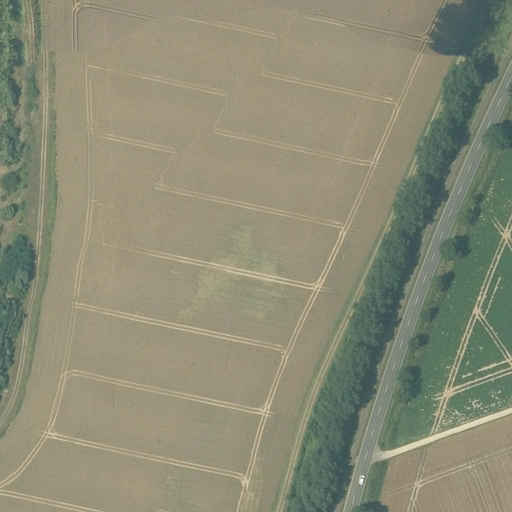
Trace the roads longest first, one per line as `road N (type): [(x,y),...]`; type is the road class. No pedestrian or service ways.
road 1 (track): [(277,511),(308,404),(489,0)]
road 2 (track): [(511,21),(423,215),(325,511)]
road 3 (secondary): [(350,511),(418,294),(511,77)]
road 4 (track): [(0,423),(23,360),(34,243),(36,0)]
road 5 (track): [(511,409),(364,462)]
